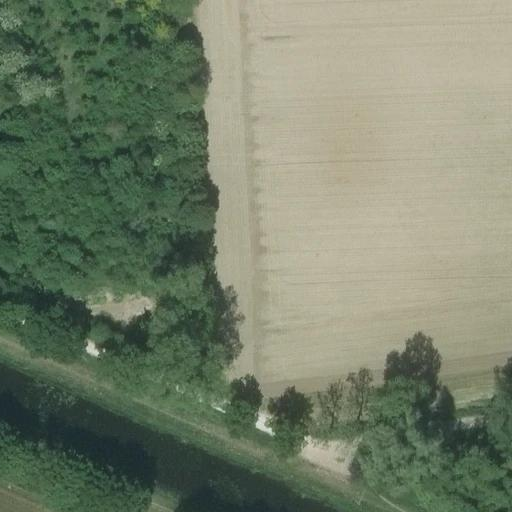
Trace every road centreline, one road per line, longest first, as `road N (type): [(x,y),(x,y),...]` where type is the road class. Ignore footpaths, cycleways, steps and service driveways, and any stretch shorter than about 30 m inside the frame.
road 1 (track): [(295,439),(0,310)]
road 2 (unclassified): [(511,418),(330,449),(295,439)]
